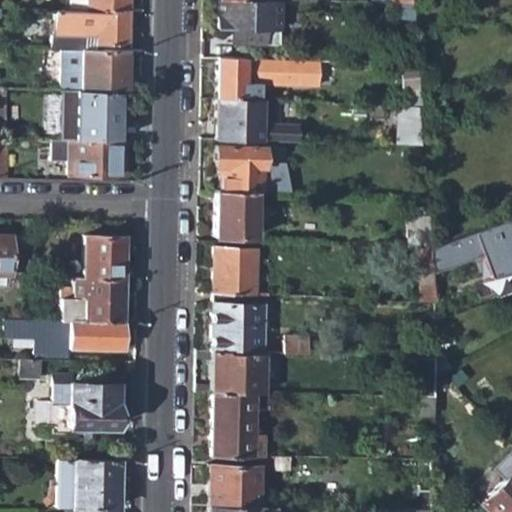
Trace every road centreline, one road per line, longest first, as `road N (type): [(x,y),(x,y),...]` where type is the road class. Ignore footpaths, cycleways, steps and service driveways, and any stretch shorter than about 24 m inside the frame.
road 1 (residential): [(166,203),(159,511)]
road 2 (residential): [(173,0),(166,203)]
road 3 (residential): [(166,203),(0,196)]
